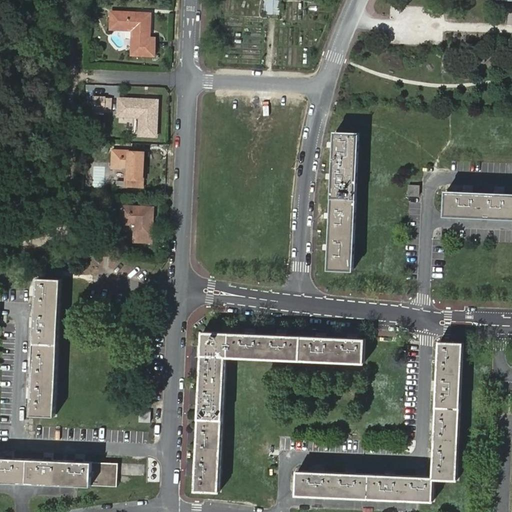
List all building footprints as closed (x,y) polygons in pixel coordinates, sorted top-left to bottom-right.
[(264,0),(264,15),(280,15),(280,0),(264,0)] [(134,29),(133,40),(131,40),(130,55),(153,56),(154,39),(149,38),(150,14),(111,12),(111,28),(128,29),(127,28),(134,29)] [(140,127),(155,128),(156,101),(118,99),(117,115),(134,116),(134,114),(140,115),(140,127)] [(155,135),(155,128),(140,127),(140,134),(155,135)] [(336,130),(331,268),(354,268),(360,131),(336,130)] [(127,179),(142,180),(143,153),(112,151),(111,167),(121,167),(121,166),(127,166),(127,179)] [(142,187),(142,180),(127,179),(126,186),(142,187)] [(409,194),(420,194),(420,184),(409,183),(409,194)] [(511,193),(448,191),(447,214),(511,216),(511,193)] [(136,235),(152,236),(154,208),(122,207),(122,224),(130,224),(130,223),(136,224),(136,235)] [(152,244),(152,236),(136,235),(136,243),(152,244)] [(60,284),(35,283),(32,349),(29,420),(54,421),(57,350),(60,284)] [(204,331),(197,490),(221,491),(227,356),(366,361),(367,338),(204,331)] [(459,480),(465,342),(442,341),(436,478),(436,479),(459,480)] [(152,421),(152,411),(141,410),(140,421),(152,421)] [(0,458),(0,482),(76,485),(118,487),(119,464),(0,458)] [(298,494),(418,501),(435,501),(436,479),(436,478),(299,471),(298,494)]
